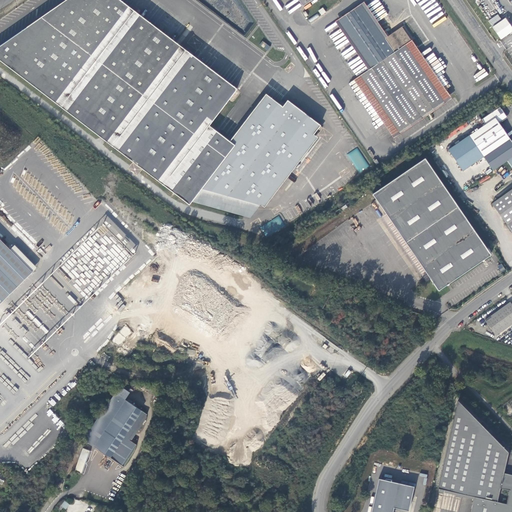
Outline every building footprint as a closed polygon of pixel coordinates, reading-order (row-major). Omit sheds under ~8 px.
[(190,205),(192,202),(196,197),(202,189),(260,206),(261,204),(265,207),(318,138),(314,134),(321,126),(288,101),(283,108),(266,95),(230,141),(209,126),(229,100),(236,89),(176,43),(119,0),(65,0),(0,46),(0,60),(124,154),(190,205)] [(363,2),(360,4),(385,39),(387,37),(385,33),(363,2)] [(372,68),(369,70),(360,76),(398,133),(444,101),(411,51),(416,47),(402,27),(387,37),(385,39),(360,4),(338,20),(372,68)] [(493,27),(501,39),(511,31),(511,27),(505,18),(493,27)] [(338,20),(335,22),(369,70),(372,68),(338,20)] [(263,41),(259,45),(267,51),(270,47),(263,41)] [(450,97),(416,47),(411,51),(444,101),(450,97)] [(398,133),(360,76),(354,80),(392,136),(398,133)] [(239,91),(236,89),(229,100),(232,102),(239,91)] [(468,136),(481,156),(508,138),(498,123),(504,118),(505,115),(499,107),(480,120),(483,124),(468,136)] [(359,173),(369,166),(356,148),(346,154),(359,173)] [(373,194),(386,214),(407,245),(414,255),(431,279),(439,291),(491,255),(425,159),(373,194)] [(196,197),(192,202),(250,218),(256,211),(260,206),(202,189),(196,197)] [(511,189),(493,204),(507,225),(511,221),(511,189)] [(43,195),(43,198),(38,197),(36,196),(30,195),(28,193),(24,198),(29,202),(30,202),(35,206),(40,211),(40,216),(45,211),(47,211),(45,209),(45,206),(51,207),(52,204),(44,203),(47,199),(47,195),(43,195)] [(407,245),(386,214),(382,217),(402,248),(407,245)] [(279,216),(260,226),(266,237),(285,227),(279,216)] [(124,262),(135,251),(122,238),(117,243),(118,244),(115,246),(119,250),(122,246),(127,251),(120,258),(124,262)] [(0,303),(32,272),(0,239),(0,303)] [(407,245),(402,248),(408,258),(410,258),(414,255),(407,245)] [(426,282),(431,279),(414,255),(410,258),(426,282)] [(501,264),(497,267),(501,273),(505,270),(501,264)] [(70,295),(67,297),(74,304),(77,302),(70,295)] [(486,320),(497,335),(511,324),(511,302),(486,320)] [(29,310),(26,312),(31,320),(34,318),(29,310)] [(36,317),(32,320),(38,327),(41,324),(36,317)] [(46,334),(49,331),(42,324),(40,327),(46,334)] [(119,331),(125,338),(132,332),(126,325),(119,331)] [(119,332),(112,340),(119,346),(126,338),(119,332)] [(100,430),(120,402),(126,394),(120,390),(115,397),(94,426),(100,430)] [(149,412),(131,400),(124,410),(99,447),(125,465),(136,449),(138,443),(136,442),(133,439),(134,437),(146,419),(149,412)] [(509,452),(458,400),(439,489),(475,497),(506,504),(510,490),(501,488),(504,474),(509,452)] [(100,430),(94,426),(88,434),(94,438),(100,430)] [(90,453),(84,451),(78,469),(84,471),(90,453)] [(511,511),(511,475),(504,474),(501,488),(510,490),(506,504),(475,497),(470,511),(511,511)] [(409,511),(414,486),(378,479),(371,511),(392,511),(394,508),(409,511)] [(61,504),(63,507),(66,509),(70,504),(64,500),(61,504)]
